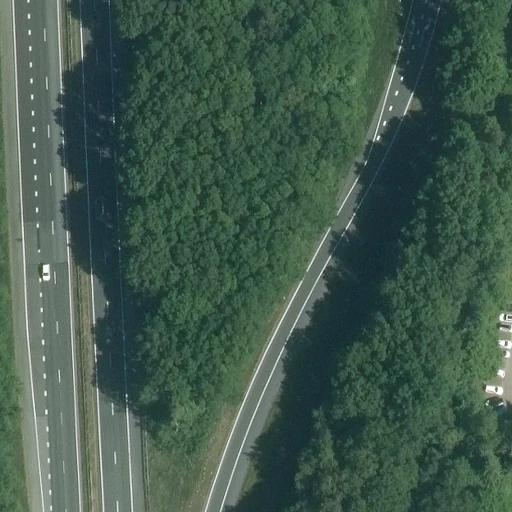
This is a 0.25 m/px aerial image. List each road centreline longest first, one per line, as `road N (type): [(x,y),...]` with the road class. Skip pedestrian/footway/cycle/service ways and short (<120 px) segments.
road 1 (motorway): [(213,511),(261,379),(385,140),(432,0)]
road 2 (motorway): [(45,0),(68,511)]
road 3 (motorway): [(118,511),(98,0)]
